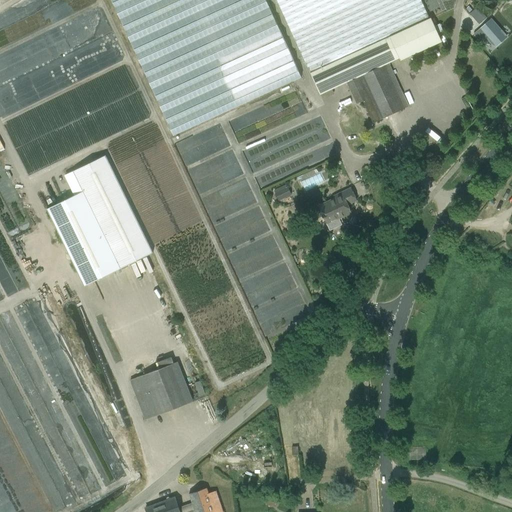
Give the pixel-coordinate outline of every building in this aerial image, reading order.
[(111,0),(173,136),(301,77),(265,0),(111,0)] [(276,0),(310,73),(320,94),(347,82),(356,104),(363,101),(373,123),(404,109),(384,65),(399,58),(400,60),(441,41),(437,33),(434,26),(431,18),(429,18),(421,0),(276,0)] [(470,14),(473,18),(480,11),(477,7),(470,14)] [(476,33),(481,27),(491,38),(502,29),(486,11),(469,26),(476,33)] [(440,23),(434,26),(437,33),(443,31),(440,23)] [(105,155),(65,175),(74,195),(46,209),(84,286),(153,253),(105,155)] [(356,200),(350,187),(333,195),(334,198),(318,205),(328,224),(328,223),(327,221),(330,219),(330,220),(332,219),(331,218),(336,216),(338,219),(351,213),(347,205),(356,200)] [(285,199),(280,188),(273,191),(278,202),(285,199)] [(192,402),(177,362),(130,380),(146,420),(192,402)] [(195,383),(199,396),(205,394),(200,381),(195,383)] [(82,445),(90,445),(90,435),(81,435),(82,445)] [(426,459),(425,450),(410,450),(410,459),(426,459)] [(116,481),(104,456),(92,462),(104,487),(116,481)] [(189,494),(195,511),(226,511),(226,510),(224,511),(216,490),(209,493),(207,488),(189,494)] [(180,511),(175,498),(145,508),(146,511),(180,511)]
